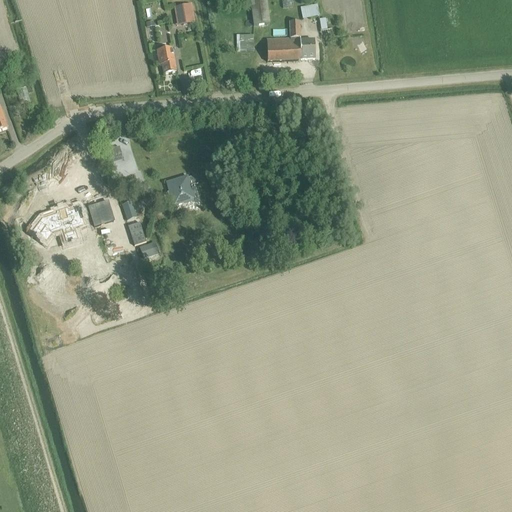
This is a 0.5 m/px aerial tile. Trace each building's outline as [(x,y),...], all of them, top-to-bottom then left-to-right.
[(266,1),(250,3),(253,27),(269,25),(266,1)] [(175,28),(195,24),(193,14),(192,5),(172,8),(175,28)] [(307,7),(300,9),(302,20),(313,18),(311,10),(308,10),(307,7)] [(266,41),(267,63),(314,61),(313,41),(300,42),(299,23),(289,24),(290,40),(266,41)] [(254,42),(253,42),(253,36),(239,36),(239,43),(240,43),(240,52),(254,53),(254,42)] [(161,66),(163,75),(176,73),(172,49),(165,50),(156,52),(159,66),(161,66)] [(119,148),(112,149),(114,160),(120,159),(119,148)] [(74,192),(90,189),(86,160),(70,162),(74,192)] [(187,178),(166,184),(173,208),(194,201),(190,188),(197,186),(195,178),(188,180),(187,178)] [(94,227),(114,222),(109,202),(89,207),(94,227)] [(131,203),(122,206),(127,222),(136,219),(131,203)] [(47,221),(37,233),(48,244),(55,238),(63,236),(65,244),(75,242),(73,232),(80,230),(75,214),(70,215),(70,211),(56,215),(57,218),(47,221)] [(155,243),(139,249),(143,261),(144,261),(145,263),(149,262),(148,259),(159,255),(155,243)] [(93,273),(82,276),(90,304),(132,292),(121,254),(90,263),(93,273)]
